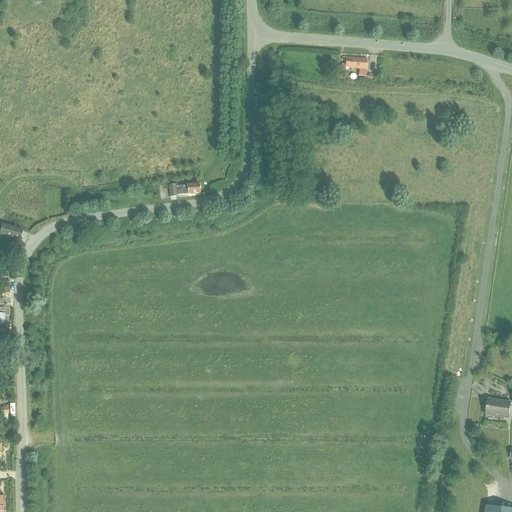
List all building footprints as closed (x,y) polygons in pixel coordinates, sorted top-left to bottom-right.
[(359,68),(358,75),(365,76),(366,69),(367,59),(345,57),(345,64),(341,64),(341,66),(359,68)] [(187,195),(200,193),(199,184),(186,185),(186,186),(176,187),(175,185),(169,186),(170,198),(177,197),(176,196),(187,194),(187,195)] [(22,230),(3,226),(0,236),(20,240),(22,230)] [(0,329),(9,330),(10,321),(8,320),(9,282),(0,281),(0,329)] [(508,419),(511,403),(488,399),(485,415),(508,419)]
